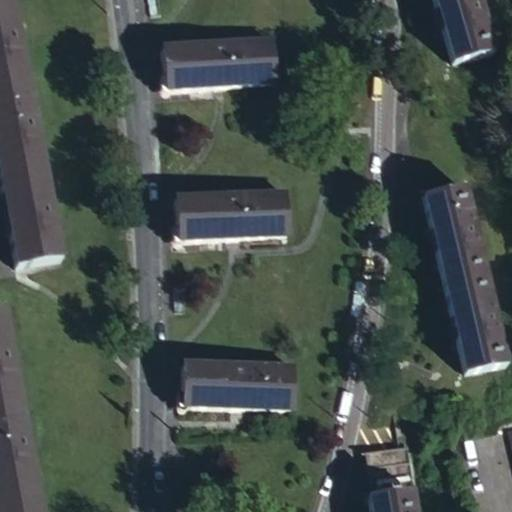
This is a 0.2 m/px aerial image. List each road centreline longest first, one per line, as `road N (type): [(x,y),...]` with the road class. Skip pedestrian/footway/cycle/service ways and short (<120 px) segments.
road 1 (unclassified): [(382,0),(387,148),(366,355),(333,511)]
road 2 (residential): [(150,511),(146,254),(122,0)]
